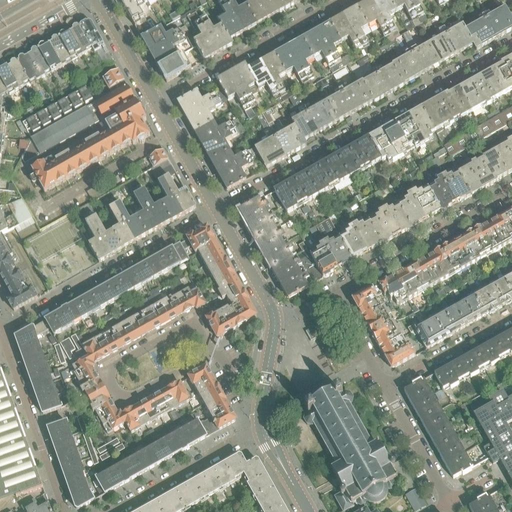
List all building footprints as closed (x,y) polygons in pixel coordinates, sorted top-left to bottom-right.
[(144,18),(138,9),(132,0),(119,0),(142,40),(153,34),(150,30),(144,18)] [(148,3),(146,0),(132,0),(138,9),(146,4),(148,8),(150,7),(148,3)] [(257,26),(246,7),(239,11),(232,0),(216,0),(227,18),(218,23),(221,27),(222,27),(230,42),(257,26)] [(285,11),(279,0),(252,0),(254,2),(246,7),(257,26),(285,11)] [(303,0),(279,0),(285,11),(303,0)] [(397,32),(389,18),(396,13),(388,0),(375,0),(358,10),(369,29),(377,24),(387,44),(394,40),(402,36),(407,33),(404,28),(397,32)] [(416,2),(419,0),(388,0),(396,13),(404,9),(415,28),(417,27),(422,24),(426,22),(416,2)] [(452,1),(451,0),(435,0),(440,8),(441,7),(443,9),(447,6),(449,9),(453,7),(450,2),(452,1)] [(372,53),(361,33),(368,29),(369,29),(358,10),(358,9),(330,25),(341,44),(349,40),(357,54),(360,52),(363,58),(362,59),(366,56),(372,53),(371,53),(372,53)] [(481,49),(511,31),(511,21),(509,16),(505,9),(491,17),(487,12),(477,18),(480,23),(466,31),(471,41),(475,38),(481,49)] [(445,21),(441,14),(437,16),(441,24),(445,21)] [(222,27),(221,27),(214,32),(205,17),(204,18),(203,16),(198,18),(200,21),(193,24),(202,38),(194,43),(196,47),(205,62),(233,46),(230,42),(222,27)] [(108,54),(103,45),(91,23),(88,23),(87,23),(86,22),(80,26),(80,27),(91,49),(100,64),(95,68),(94,67),(90,70),(80,76),(84,83),(94,77),(101,73),(104,71),(115,65),(108,54)] [(426,31),(422,24),(417,27),(421,34),(426,31)] [(340,61),(334,49),(342,44),(341,44),(330,25),(303,41),(314,60),(321,55),(333,75),(336,73),(352,64),(348,57),(340,61)] [(481,49),(475,38),(471,41),(466,31),(463,26),(453,32),(449,26),(439,32),(442,38),(427,46),(433,57),(438,54),(443,63),(473,46),(476,51),(481,49)] [(91,49),(80,27),(79,28),(77,27),(74,27),(72,29),(73,31),(70,33),(82,56),(87,53),(86,52),(91,49)] [(173,50),(187,42),(184,36),(188,33),(185,27),(166,37),(161,29),(157,31),(153,34),(142,40),(158,70),(177,58),(173,50)] [(82,56),(70,33),(66,35),(64,34),(61,34),(60,37),(60,39),(59,39),(71,60),(76,57),(78,59),(82,56)] [(404,86),(443,63),(438,54),(433,57),(427,46),(417,52),(414,46),(415,46),(407,33),(402,36),(409,48),(403,51),(407,57),(397,63),(403,74),(398,76),(404,86)] [(71,60),(59,39),(58,40),(57,38),(54,39),(52,41),(52,43),(49,45),(62,68),(67,65),(66,63),(71,60)] [(306,64),(314,60),(303,41),(275,56),(286,76),(294,71),(302,86),(305,84),(309,89),(313,86),(310,81),(314,79),(306,64)] [(62,68),(49,45),(45,47),(44,46),(41,46),(39,48),(39,50),(38,51),(50,72),(56,69),(57,71),(62,68)] [(50,72),(38,51),(37,51),(36,50),(33,50),(31,53),(31,55),(28,57),(41,80),(46,77),(45,75),(50,72)] [(191,70),(183,55),(177,58),(158,70),(166,84),(191,70)] [(287,94),(278,80),(286,76),(275,56),(248,72),(255,86),(258,91),(266,87),(275,102),(281,99),(283,103),(287,101),(284,96),(287,94)] [(41,80),(28,57),(25,59),(23,57),(20,58),(18,60),(19,62),(18,63),(29,83),(34,80),(36,83),(41,80)] [(511,58),(501,65),(502,66),(496,70),(503,81),(497,84),(503,95),(511,90),(511,58)] [(29,83),(18,63),(17,63),(15,62),(12,62),(10,65),(11,66),(7,68),(19,90),(29,85),(28,83),(29,83)] [(404,86),(398,76),(403,74),(397,63),(392,66),(392,67),(383,72),(380,67),(369,73),(373,78),(363,84),(362,83),(357,86),(363,96),(367,94),(373,103),(373,104),(404,87),(404,86)] [(248,91),(255,86),(248,72),(245,67),(216,83),(217,86),(218,85),(222,92),(228,102),(236,97),(245,113),(246,113),(247,115),(252,112),(251,110),(257,106),(248,91)] [(19,90),(7,68),(4,70),(3,69),(0,71),(0,79),(9,96),(19,90)] [(490,103),(503,95),(497,84),(503,81),(496,70),(454,93),(460,105),(466,102),(472,113),(486,105),(487,107),(491,105),(490,103)] [(125,82),(118,71),(103,79),(111,93),(112,95),(127,86),(126,84),(124,82),(125,82)] [(338,73),(333,76),(336,82),(341,79),(338,73)] [(9,96),(0,79),(0,110),(5,111),(6,105),(3,105),(3,102),(8,102),(10,101),(14,107),(16,106),(13,101),(13,102),(12,100),(9,96)] [(45,194),(93,167),(132,145),(133,146),(139,143),(139,145),(142,145),(144,144),(145,141),(144,140),(150,137),(142,123),(146,121),(127,86),(112,95),(87,109),(40,135),(31,140),(31,141),(40,157),(103,121),(111,135),(102,139),(101,137),(84,147),(85,149),(82,151),(72,156),(71,154),(54,164),(55,166),(47,170),(44,165),(39,167),(32,171),(45,194)] [(363,96),(357,86),(347,91),(344,86),(334,92),(337,97),(327,103),(333,113),(328,116),(333,125),(373,103),(367,94),(363,96)] [(86,89),(75,95),(82,107),(80,103),(83,101),(85,105),(93,101),(86,89)] [(223,107),(222,105),(227,101),(228,102),(222,92),(202,102),(198,96),(199,95),(198,94),(178,105),(194,134),(214,123),(209,115),(216,111),(223,107)] [(474,118),(472,113),(466,102),(460,105),(454,93),(448,97),(447,95),(422,110),(435,133),(449,125),(450,127),(452,126),(454,129),(464,124),(461,119),(467,116),(469,120),(474,118)] [(75,95),(65,101),(71,113),(72,113),(69,109),(73,107),(75,111),(82,107),(75,95)] [(297,96),(289,100),(295,111),(303,107),(297,96)] [(65,101),(54,107),(61,119),(61,118),(59,115),(62,113),(64,117),(71,113),(65,101)] [(303,142),(333,125),(328,116),(333,113),(327,103),(312,111),(309,105),(299,112),(302,117),(291,123),(294,128),(300,137),(294,140),(300,151),(306,147),(303,142)] [(54,107),(44,113),(50,125),(51,124),(49,120),(52,119),(54,123),(61,119),(54,107)] [(502,130),(509,126),(511,123),(511,109),(500,116),(496,118),(489,122),(465,136),(459,139),(444,148),(445,149),(447,153),(450,159),(453,157),(497,132),(502,130)] [(435,133),(422,110),(396,124),(408,147),(413,145),(415,148),(418,146),(419,148),(430,142),(429,140),(432,138),(430,135),(435,133)] [(272,120),(267,112),(261,115),(263,119),(266,123),(272,120)] [(44,113),(33,119),(40,130),(38,126),(41,124),(43,128),(50,125),(44,113)] [(489,122),(496,118),(494,113),(487,117),(489,122)] [(33,119),(23,125),(27,132),(31,130),(33,134),(40,130),(33,119)] [(300,151),(294,140),(300,137),(294,128),(280,136),(277,130),(272,133),(266,123),(263,119),(259,121),(265,132),(265,133),(266,135),(270,142),(255,150),(267,170),(300,151)] [(239,136),(245,132),(238,120),(218,131),(214,123),(194,134),(210,162),(230,152),(230,151),(233,149),(230,143),(226,146),(225,143),(239,136)] [(404,150),(408,147),(396,124),(369,140),(381,162),(382,163),(386,160),(388,163),(392,161),(393,163),(403,157),(402,155),(406,153),(404,150)] [(460,130),(456,133),(459,139),(465,136),(462,129),(461,130),(460,130)] [(350,179),(381,162),(369,140),(338,157),(350,179)] [(502,179),(511,172),(511,141),(511,140),(507,143),(508,145),(494,153),(500,164),(495,167),(502,179)] [(168,161),(162,149),(147,158),(153,169),(160,165),(168,161)] [(438,158),(447,153),(445,149),(438,152),(439,153),(433,156),(435,160),(438,158)] [(255,164),(260,161),(265,169),(264,169),(265,171),(267,170),(255,150),(253,150),(235,160),(230,152),(210,162),(227,192),(247,181),(246,179),(245,180),(241,173),(255,165),(255,164)] [(502,179),(495,167),(500,164),(494,153),(483,159),(483,160),(476,164),(475,162),(471,164),(472,166),(465,170),(460,163),(454,166),(458,174),(459,175),(471,197),(497,183),(496,182),(502,179)] [(318,197),(350,179),(338,157),(306,175),(318,197)] [(442,166),(438,158),(435,160),(433,161),(432,162),(435,167),(436,169),(442,166)] [(171,165),(168,161),(160,165),(163,170),(171,165)] [(179,195),(169,178),(176,175),(171,165),(163,170),(160,165),(153,169),(151,170),(154,176),(158,184),(168,201),(162,205),(171,223),(194,211),(194,208),(185,191),(179,195)] [(409,183),(419,177),(416,172),(406,178),(409,183)] [(287,215),(318,197),(306,175),(274,193),(280,202),(283,207),(286,213),(287,215)] [(471,197),(459,175),(453,179),(451,176),(447,178),(446,176),(437,181),(438,183),(428,189),(440,212),(441,213),(441,212),(443,213),(447,211),(447,209),(463,200),(464,201),(471,197)] [(171,223),(162,205),(161,204),(154,208),(145,191),(143,192),(139,186),(135,188),(135,187),(131,181),(127,183),(132,191),(130,191),(134,197),(141,211),(136,214),(138,218),(137,218),(147,236),(171,223)] [(440,212),(428,189),(428,188),(425,190),(417,194),(416,192),(407,197),(408,199),(398,205),(411,228),(440,212)] [(383,198),(379,191),(373,195),(377,201),(383,198)] [(280,228),(263,199),(239,213),(255,242),(280,228)] [(0,237),(1,237),(14,230),(33,219),(22,200),(8,206),(13,216),(4,222),(0,224),(0,237)] [(147,236),(137,218),(130,222),(120,204),(115,207),(113,204),(108,207),(119,228),(113,232),(123,250),(147,236)] [(123,250),(113,232),(106,236),(89,205),(83,208),(87,214),(83,216),(87,223),(85,224),(95,242),(89,246),(99,264),(123,250)] [(412,229),(411,228),(398,205),(398,206),(388,212),(387,209),(378,214),(379,216),(369,222),(369,223),(381,245),(382,246),(382,245),(384,246),(388,244),(388,242),(395,238),(405,233),(407,233),(411,231),(411,229),(412,229)] [(511,243),(511,230),(504,216),(480,230),(480,229),(472,233),(486,258),(511,243)] [(353,262),(353,261),(340,239),(339,238),(329,220),(316,228),(323,240),(329,236),(333,243),(329,244),(328,242),(319,247),(320,249),(310,255),(311,256),(323,279),(323,278),(325,279),(329,277),(329,275),(340,269),(342,268),(346,266),(348,266),(352,264),(352,262),(353,262)] [(381,245),(369,223),(369,222),(369,221),(358,227),(357,225),(348,230),(350,232),(339,238),(340,239),(353,261),(381,245)] [(296,257),(280,228),(255,242),(271,271),(272,271),(296,257)] [(321,240),(315,228),(310,231),(316,243),(321,240)] [(197,253),(214,243),(207,231),(179,246),(185,256),(186,255),(189,254),(187,250),(190,248),(195,256),(197,255),(196,255),(197,254),(197,253)] [(486,258),(472,233),(465,238),(461,240),(453,244),(453,245),(449,247),(441,251),(454,275),(475,264),(477,267),(482,264),(480,261),(486,258)] [(15,275),(13,273),(16,271),(14,268),(14,267),(9,259),(13,257),(1,237),(0,237),(0,275),(0,276),(13,299),(8,302),(14,312),(37,299),(36,297),(32,289),(31,290),(29,286),(26,288),(24,285),(25,285),(23,281),(19,273),(15,275)] [(229,269),(214,243),(197,253),(197,254),(198,254),(212,278),(229,269)] [(182,266),(181,265),(187,261),(188,262),(189,261),(186,255),(185,256),(179,246),(153,261),(161,276),(180,265),(181,266),(182,266)] [(454,275),(441,251),(433,255),(434,256),(410,269),(423,293),(454,275)] [(296,257),(272,271),(288,300),(300,293),(322,281),(323,279),(311,256),(299,262),(296,257)] [(134,291),(161,276),(153,261),(126,276),(134,291)] [(506,272),(502,265),(497,268),(501,275),(506,272)] [(244,296),(229,269),(212,278),(220,292),(218,293),(222,301),(226,299),(231,297),(234,302),(244,296)] [(423,293),(410,269),(386,282),(379,286),(383,293),(382,293),(384,297),(387,295),(390,301),(393,300),(396,305),(400,306),(408,301),(423,293)] [(108,306),(134,291),(126,276),(100,291),(108,306)] [(511,277),(508,279),(507,277),(503,279),(511,296),(511,277)] [(511,301),(511,296),(503,279),(499,282),(500,284),(494,287),(493,285),(484,290),(485,292),(479,295),(478,293),(474,296),(486,317),(489,315),(489,316),(511,303),(511,302),(511,301)] [(204,301),(198,292),(201,290),(197,283),(194,285),(196,290),(191,294),(188,290),(182,294),(191,310),(195,307),(196,310),(200,308),(200,309),(206,306),(206,305),(209,303),(206,299),(204,301)] [(380,310),(373,299),(377,297),(377,296),(382,293),(383,293),(379,286),(355,299),(355,300),(354,303),(353,303),(358,312),(368,328),(367,328),(371,335),(394,323),(388,312),(387,313),(384,308),(380,310)] [(88,317),(108,306),(100,291),(72,307),(81,322),(81,321),(86,329),(93,325),(88,317)] [(191,310),(182,294),(172,299),(171,297),(169,298),(179,316),(191,310)] [(256,318),(250,307),(244,296),(234,302),(231,297),(226,299),(229,303),(230,304),(232,308),(229,310),(228,311),(232,317),(237,314),(243,325),(256,318)] [(486,317),(474,296),(470,298),(471,300),(466,303),(465,301),(455,306),(456,308),(451,311),(449,309),(449,310),(445,303),(444,303),(441,298),(438,300),(441,305),(440,305),(444,312),(456,333),(486,317)] [(179,316),(169,298),(155,306),(161,315),(159,316),(164,325),(179,316)] [(164,325),(159,316),(161,315),(155,306),(141,314),(151,332),(164,325)] [(55,336),(81,322),(72,307),(45,322),(49,330),(53,336),(50,338),(54,345),(57,343),(54,338),(56,337),(55,336)] [(243,325),(237,314),(232,317),(228,311),(229,310),(228,309),(213,317),(213,316),(211,317),(206,308),(201,310),(217,340),(218,340),(220,341),(220,340),(221,341),(222,337),(243,325)] [(456,333),(444,312),(440,315),(441,317),(435,320),(434,318),(425,323),(426,325),(420,328),(415,320),(416,320),(413,315),(408,318),(413,326),(416,331),(418,335),(426,351),(452,336),(456,333)] [(151,332),(141,314),(126,323),(131,332),(133,331),(137,340),(151,332)] [(49,330),(45,322),(33,329),(36,338),(40,336),(49,330)] [(412,349),(399,328),(396,322),(394,323),(371,335),(376,343),(385,359),(390,368),(393,369),(394,369),(416,357),(412,349)] [(137,340),(133,331),(131,332),(126,323),(112,331),(121,349),(137,340)] [(416,331),(413,326),(408,329),(411,334),(416,331)] [(40,348),(37,340),(36,338),(33,329),(16,339),(25,364),(43,357),(40,348)] [(310,329),(305,332),(310,342),(315,339),(310,329)] [(121,349),(112,331),(97,339),(102,348),(106,357),(121,349)] [(511,332),(496,341),(500,348),(504,357),(510,354),(511,356),(511,355),(511,332)] [(106,357),(102,348),(97,339),(82,347),(83,349),(79,352),(75,353),(81,363),(88,358),(92,365),(106,357)] [(504,357),(500,348),(496,341),(475,353),(484,368),(489,365),(491,367),(499,362),(498,360),(504,357)] [(484,368),(475,353),(455,364),(463,380),(469,376),(470,378),(479,374),(478,371),(484,368)] [(48,369),(43,357),(25,364),(34,390),(53,383),(49,373),(58,370),(56,366),(48,369)] [(94,374),(91,369),(94,368),(92,365),(88,358),(81,363),(72,368),(76,374),(74,375),(77,381),(84,378),(85,379),(94,374)] [(458,383),(463,380),(455,364),(434,376),(440,385),(436,388),(438,391),(436,393),(436,394),(434,395),(436,398),(445,393),(443,391),(449,388),(450,390),(459,385),(458,383)] [(0,511),(0,503),(16,497),(17,498),(40,490),(43,489),(0,366),(0,511)] [(511,377),(511,374),(508,367),(502,370),(507,380),(511,377)] [(221,396),(213,382),(209,375),(210,371),(209,370),(207,370),(206,370),(188,380),(193,388),(194,388),(204,405),(221,396)] [(105,393),(94,374),(85,379),(84,378),(77,381),(82,390),(80,391),(83,395),(85,394),(89,403),(92,407),(93,407),(93,408),(100,404),(100,403),(101,403),(107,400),(107,399),(108,399),(105,393)] [(432,396),(424,381),(422,383),(421,381),(412,386),(413,388),(404,393),(407,399),(411,405),(410,405),(413,410),(417,416),(420,422),(440,410),(432,396)] [(61,407),(57,396),(53,383),(34,390),(43,416),(62,409),(63,408),(62,406),(61,407)] [(193,399),(191,395),(189,392),(186,393),(181,384),(167,391),(172,400),(171,401),(176,410),(190,402),(189,401),(193,399)] [(406,471),(400,461),(394,464),(392,463),(391,464),(390,465),(389,464),(386,460),(391,457),(387,450),(385,451),(382,446),(380,448),(379,446),(378,444),(377,445),(373,447),(372,447),(371,446),(373,444),(370,438),(368,439),(367,438),(368,438),(366,436),(365,435),(368,434),(364,428),(362,429),(362,428),(361,425),(360,426),(356,417),(355,415),(354,415),(354,414),(356,413),(352,407),(350,408),(350,407),(350,406),(351,405),(353,400),(350,395),(345,394),(343,395),(339,389),(336,390),(332,392),(332,393),(322,399),(312,405),(311,404),(308,406),(304,408),(308,415),(305,416),(304,421),(307,426),(312,427),(313,426),(314,427),(315,428),(313,429),(316,435),(318,434),(319,435),(318,435),(320,437),(325,446),(324,446),(325,448),(326,448),(326,449),(324,450),(328,456),(330,455),(330,456),(331,458),(332,458),(336,467),(336,468),(333,470),(331,470),(332,472),(333,472),(336,479),(332,481),(336,488),(340,486),(343,490),(342,491),(341,492),(340,493),(340,494),(340,495),(334,498),(342,511),(345,511),(351,509),(352,511),(367,511),(364,507),(365,506),(366,505),(366,504),(366,503),(367,504),(369,505),(371,505),(373,506),(375,506),(377,506),(379,505),(381,504),(383,503),(384,502),(385,500),(387,498),(387,496),(388,495),(388,493),(388,491),(389,491),(391,491),(392,491),(393,490),(394,490),(395,489),(395,487),(395,486),(394,485),(395,485),(393,481),(397,479),(405,493),(411,490),(413,493),(406,497),(414,511),(417,511),(426,507),(417,491),(406,471)] [(176,410),(171,401),(172,400),(167,391),(150,401),(160,418),(176,410)] [(511,393),(505,397),(502,393),(490,400),(489,398),(470,408),(475,416),(484,433),(491,429),(499,442),(503,439),(507,448),(511,445),(511,438),(505,426),(511,422),(511,393)] [(217,432),(236,422),(221,396),(204,405),(211,418),(204,423),(202,422),(204,426),(201,427),(207,438),(217,432)] [(116,413),(108,399),(107,399),(107,400),(101,403),(100,403),(100,404),(93,408),(93,407),(92,407),(92,408),(91,409),(93,413),(95,412),(102,425),(108,421),(107,418),(116,413)] [(160,418),(150,401),(136,409),(141,418),(143,417),(147,426),(160,418)] [(465,416),(470,402),(460,408),(465,416)] [(147,426),(143,417),(141,418),(136,409),(121,417),(126,425),(125,425),(131,435),(147,426)] [(449,425),(440,410),(420,422),(423,427),(423,428),(427,434),(428,436),(429,439),(430,439),(433,445),(436,451),(457,440),(450,427),(449,425)] [(126,425),(121,417),(120,414),(117,416),(116,413),(107,418),(108,421),(102,425),(108,435),(112,432),(125,425),(126,425)] [(465,416),(452,423),(454,425),(456,424),(459,426),(460,425),(467,421),(465,416)] [(207,438),(201,427),(204,426),(202,422),(199,423),(198,421),(196,422),(196,423),(172,437),(181,453),(207,438)] [(76,449),(67,425),(69,425),(68,424),(67,424),(67,423),(48,430),(57,456),(76,449)] [(511,445),(507,448),(503,439),(499,442),(491,429),(484,433),(505,470),(508,475),(511,473),(511,445)] [(156,467),(181,453),(172,437),(147,451),(156,467)] [(464,454),(457,440),(436,451),(440,456),(439,457),(443,463),(446,468),(449,474),(450,474),(453,480),(462,475),(462,477),(471,471),(471,470),(473,469),(476,467),(473,461),(470,463),(464,454)] [(85,475),(76,449),(57,456),(66,482),(83,476),(85,475)] [(131,481),(156,467),(147,451),(122,465),(131,481)] [(243,476),(247,466),(241,457),(239,457),(224,465),(234,484),(236,483),(235,481),(243,476)] [(267,477),(258,462),(256,461),(247,466),(243,476),(244,476),(245,479),(241,481),(240,485),(243,490),(248,487),(267,477)] [(131,481),(122,465),(98,479),(97,478),(95,479),(95,480),(92,482),(96,489),(99,487),(104,495),(103,495),(104,496),(131,481)] [(234,484),(224,465),(203,477),(214,496),(234,484)] [(90,494),(88,490),(83,476),(66,482),(76,510),(78,511),(95,501),(91,493),(90,494)] [(214,496),(203,477),(194,482),(205,501),(214,496)] [(278,498),(267,477),(248,487),(260,508),(278,498)] [(205,501),(194,482),(185,487),(195,506),(205,501)] [(184,511),(195,506),(185,487),(166,498),(173,511),(184,511)] [(496,511),(497,511),(489,497),(487,499),(486,497),(477,502),(478,504),(469,509),(470,511),(496,511)] [(173,511),(166,498),(147,509),(148,511),(173,511)] [(286,511),(284,507),(278,498),(260,508),(261,511),(286,511)] [(51,511),(49,506),(41,511),(39,509),(37,510),(36,508),(38,507),(35,501),(28,505),(31,511),(51,511)]
